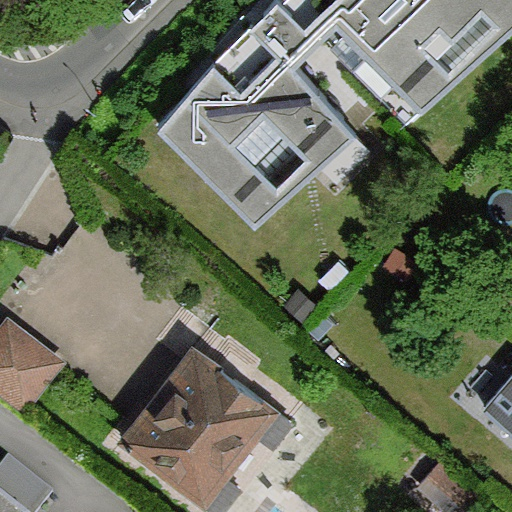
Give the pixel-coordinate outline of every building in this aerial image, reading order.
[(511,0),(325,0),(324,2),(351,30),(343,36),(385,78),(463,0),(477,0),(508,30),(511,25),(511,0)] [(0,382),(26,402),(58,359),(12,326),(0,341),(0,382)] [(278,412),(197,352),(128,441),(207,501),(278,412)] [(511,378),(486,408),(511,430),(511,378)] [(452,511),(473,511),(486,497),(444,460),(422,486),(452,511)] [(0,511),(25,511),(0,491),(0,511)]
